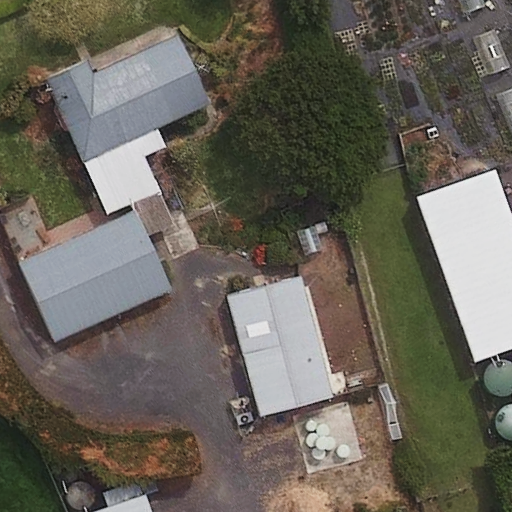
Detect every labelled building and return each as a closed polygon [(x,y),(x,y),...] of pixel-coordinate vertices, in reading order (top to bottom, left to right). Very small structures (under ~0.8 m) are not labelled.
[(103,218),(155,195),(139,159),(160,150),(151,131),(201,109),(170,38),(87,76),(82,66),(43,83),(103,218)] [(511,240),(489,175),(413,202),(469,363),(511,348),(511,240)] [(155,195),(103,218),(12,258),(50,344),(164,293),(140,239),(169,226),(155,195)] [(328,400),(296,277),(224,296),(256,419),(328,400)] [(511,443),(511,360),(511,358),(474,369),(497,448),(511,443)] [(360,459),(346,408),(295,422),(309,473),(360,459)] [(143,511),(139,498),(98,511),(143,511)]
